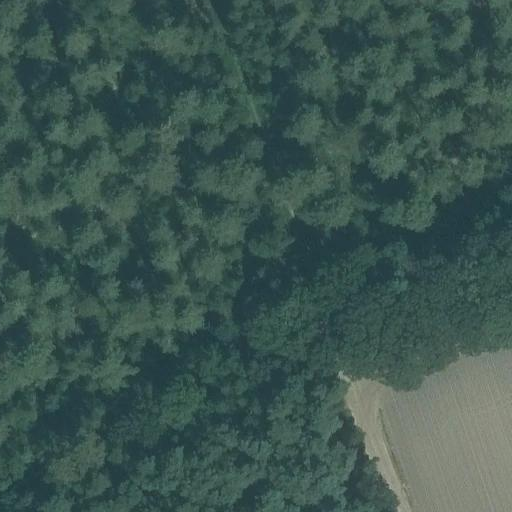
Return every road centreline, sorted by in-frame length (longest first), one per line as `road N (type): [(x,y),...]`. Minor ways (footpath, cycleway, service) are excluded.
road 1 (track): [(511,237),(366,297),(334,324),(0,494)]
road 2 (track): [(402,511),(334,324)]
